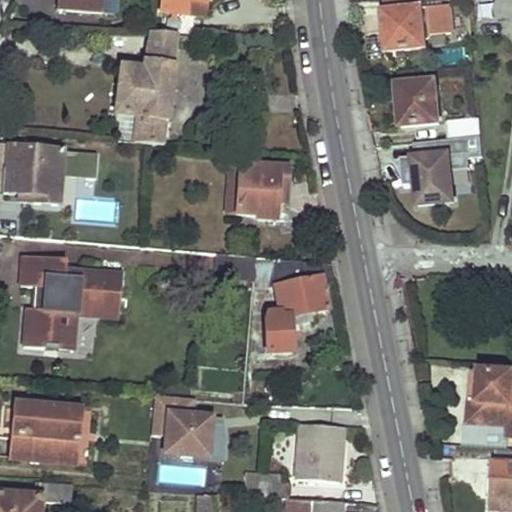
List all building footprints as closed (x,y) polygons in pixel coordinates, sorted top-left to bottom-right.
[(101,14),(102,0),(57,0),(57,11),(101,14)] [(161,0),(160,13),(204,18),(206,0),(161,0)] [(426,10),(425,0),(383,0),(385,15),(384,15),(386,36),(388,54),(426,50),(422,11),(426,10)] [(439,0),(440,19),(469,16),(467,0),(439,0)] [(496,0),(476,0),(479,20),(498,18),(496,0)] [(133,144),(163,147),(171,86),(177,36),(147,34),(143,71),(121,68),(114,117),(118,117),(137,120),(134,142),(133,144)] [(439,126),(435,83),(406,87),(408,101),(398,102),(401,129),(439,126)] [(397,88),(398,102),(408,101),(406,87),(397,88)] [(115,140),(134,142),(137,120),(118,117),(115,140)] [(481,138),(479,121),(447,125),(449,142),(453,141),(481,138)] [(483,154),(481,138),(453,141),(455,158),(483,154)] [(34,205),(58,206),(62,153),(8,149),(6,172),(5,172),(3,196),(19,198),(18,202),(34,204),(34,205)] [(75,178),(95,179),(97,153),(77,152),(75,178)] [(455,204),(449,157),(414,161),(415,177),(420,176),(421,186),(417,187),(418,209),(455,204)] [(226,216),(236,216),(239,165),(230,164),(226,216)] [(276,222),(277,205),(284,205),(285,187),(286,187),(287,168),(239,165),(236,216),(255,217),(255,221),(276,222)] [(253,284),(256,259),(217,256),(214,280),(216,280),(253,284)] [(40,312),(33,311),(27,311),(23,348),(49,351),(51,333),(66,334),(68,317),(76,317),(117,321),(121,276),(78,273),(77,281),(64,280),(65,272),(66,263),(23,259),(21,288),(35,290),(43,290),(40,312)] [(268,289),(275,262),(256,259),(253,284),(216,280),(214,293),(252,296),(252,290),(268,291),(268,289)] [(332,267),(275,262),(268,289),(272,288),(277,315),(268,315),(264,327),(266,355),(292,354),(290,319),(328,311),(322,280),(334,282),(332,267)] [(77,281),(78,273),(65,272),(64,280),(77,281)] [(40,312),(43,290),(35,290),(33,311),(40,312)] [(51,333),(49,351),(74,352),(76,317),(68,317),(66,334),(51,333)] [(511,440),(511,376),(481,375),(480,396),(473,396),(471,428),(510,430),(510,440),(511,440)] [(208,446),(224,447),(223,428),(210,427),(210,419),(192,418),(193,401),(154,397),(151,438),(165,438),(164,449),(179,450),(179,458),(191,459),(192,454),(207,455),(208,446)] [(19,428),(17,460),(77,465),(81,410),(14,404),(11,428),(19,428)] [(210,427),(223,428),(222,419),(210,419),(210,427)] [(339,482),(344,427),(301,424),(297,479),(339,482)] [(17,460),(19,428),(11,428),(8,459),(17,460)] [(192,454),(191,459),(207,460),(207,463),(223,464),(224,447),(208,446),(207,455),(192,454)] [(179,450),(164,449),(164,457),(179,458),(179,450)] [(162,465),(161,487),(207,489),(208,467),(162,465)] [(511,511),(511,467),(492,466),(491,484),(496,484),(495,501),(494,511),(511,511)] [(243,498),(258,499),(260,474),(245,474),(243,498)] [(260,474),(258,499),(289,500),(290,484),(281,483),(281,475),(260,474)] [(0,511),(37,511),(38,503),(67,505),(69,487),(38,484),(38,497),(0,494),(0,511)] [(210,511),(211,497),(197,497),(196,511),(210,511)] [(342,511),(343,503),(297,500),(296,511),(342,511)]
